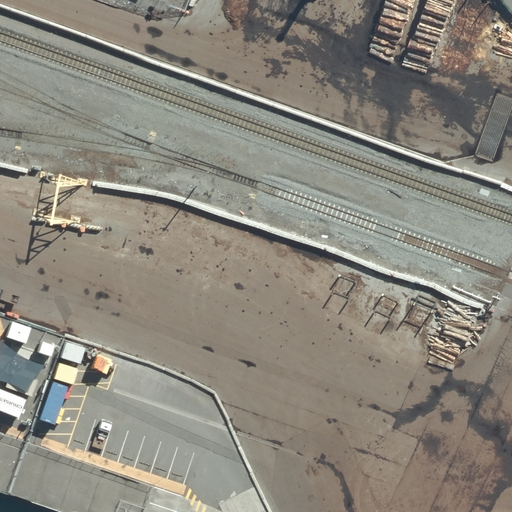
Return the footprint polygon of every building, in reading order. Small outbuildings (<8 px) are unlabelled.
[(82,0),(148,24),(152,13),(148,11),(151,0),(82,0)] [(31,330),(12,323),(7,338),(26,346),(31,330)] [(54,348),(41,343),(37,354),(50,359),(54,348)] [(66,343),(60,359),(78,365),(84,348),(66,343)] [(24,398),(0,388),(0,410),(16,417),(24,398)] [(55,417),(39,412),(34,427),(50,432),(55,417)]
